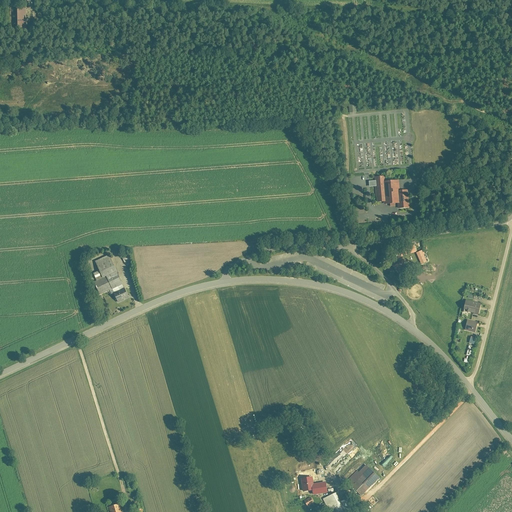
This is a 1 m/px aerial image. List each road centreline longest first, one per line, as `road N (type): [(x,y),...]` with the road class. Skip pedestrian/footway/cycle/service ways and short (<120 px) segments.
road 1 (tertiary): [(468,384),(409,326),(364,300),(289,280),(225,282)]
road 2 (tertiary): [(225,282),(166,298),(0,374)]
road 3 (unclassified): [(352,247),(511,221)]
road 4 (unclassified): [(511,232),(468,384)]
road 5 (track): [(75,339),(121,486)]
road 6 (residential): [(225,282),(233,264),(266,251),(352,247)]
